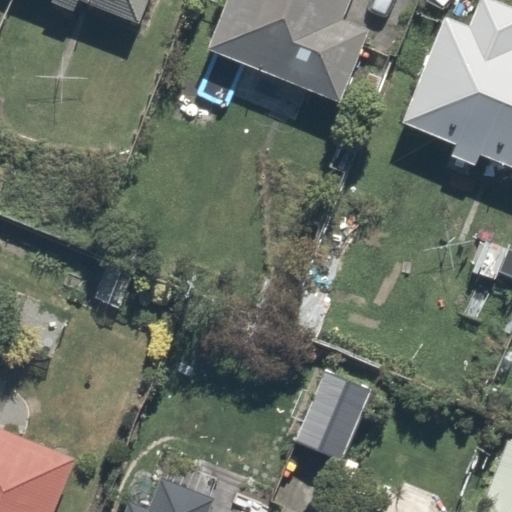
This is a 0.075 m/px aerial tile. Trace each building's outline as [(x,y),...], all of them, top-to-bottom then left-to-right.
[(146,0),(94,0),(140,18),(146,0)] [(376,0),(227,0),(208,53),(338,103),(376,0)] [(511,2),(505,0),(470,0),(463,18),(448,12),(400,122),(511,170),(511,2)] [(261,416),(298,430),(294,440),(346,460),(376,381),(324,361),(313,389),(277,376),(261,416)] [(58,511),(81,450),(0,420),(0,511),(58,511)] [(511,511),(511,434),(503,431),(471,511),(511,511)] [(165,476),(153,505),(131,496),(124,511),(226,511),(231,501),(165,476)]
